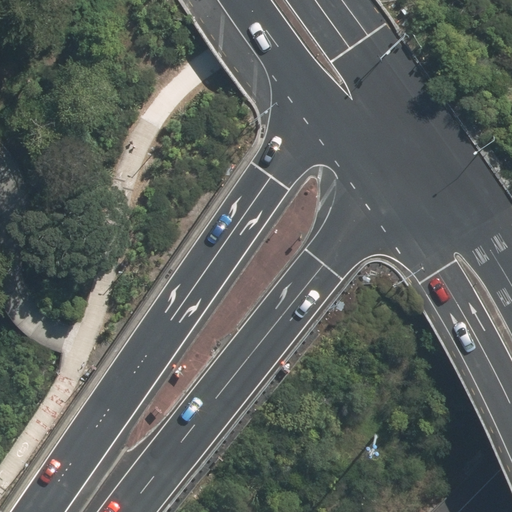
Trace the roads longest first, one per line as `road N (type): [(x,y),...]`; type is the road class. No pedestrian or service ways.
road 1 (motorway): [(43,511),(327,118)]
road 2 (motorway): [(137,511),(379,189)]
road 3 (secondary): [(511,406),(438,268),(379,189)]
road 4 (secondary): [(428,137),(511,260)]
road 5 (secondary): [(327,118),(242,0)]
